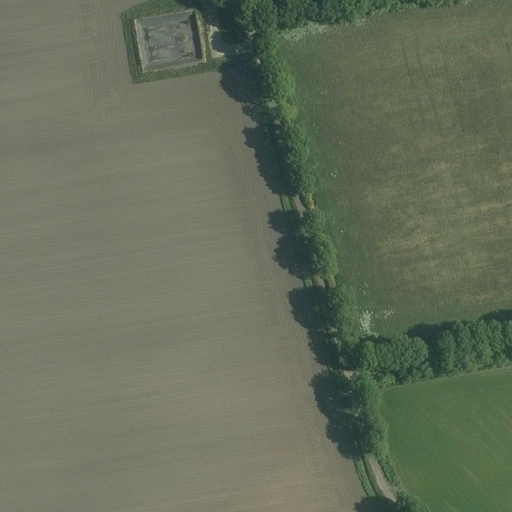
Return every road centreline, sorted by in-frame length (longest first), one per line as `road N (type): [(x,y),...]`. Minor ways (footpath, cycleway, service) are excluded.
road 1 (unclassified): [(397,511),(374,466),(256,41),(244,17),(220,0)]
road 2 (track): [(511,352),(348,376)]
